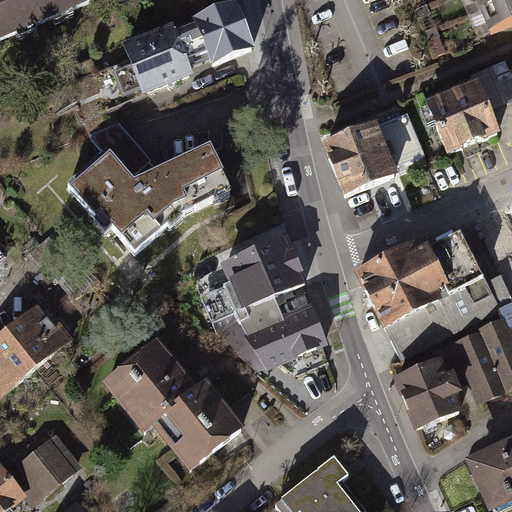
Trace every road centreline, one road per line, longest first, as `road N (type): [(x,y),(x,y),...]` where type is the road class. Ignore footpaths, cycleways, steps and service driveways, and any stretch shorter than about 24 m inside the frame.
road 1 (residential): [(272,0),(327,265)]
road 2 (residential): [(327,265),(511,185)]
road 3 (residential): [(224,511),(375,396)]
road 4 (residential): [(327,265),(375,396)]
road 5 (residential): [(375,396),(427,511)]
